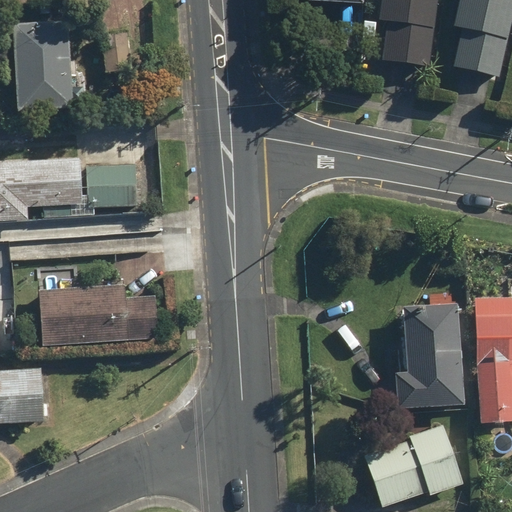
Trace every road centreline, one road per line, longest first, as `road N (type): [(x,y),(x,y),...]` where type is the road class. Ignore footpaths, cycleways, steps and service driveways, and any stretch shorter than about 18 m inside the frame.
road 1 (tertiary): [(241,421),(226,132)]
road 2 (residential): [(511,182),(226,132)]
road 3 (residential): [(241,421),(36,511)]
road 4 (tertiary): [(226,132),(217,0)]
